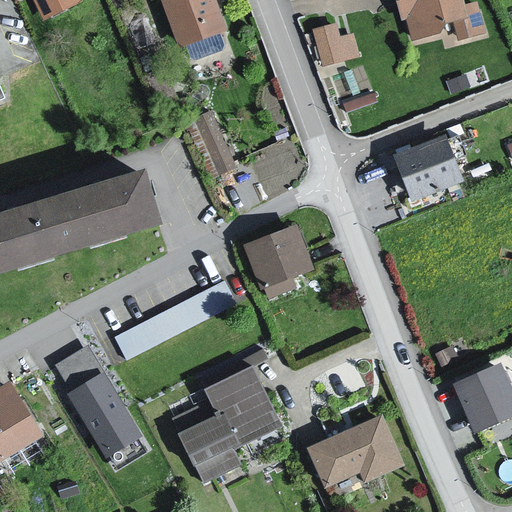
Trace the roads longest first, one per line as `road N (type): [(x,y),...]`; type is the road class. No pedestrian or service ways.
road 1 (residential): [(338,184),(0,354)]
road 2 (residential): [(338,184),(466,511)]
road 3 (residential): [(511,92),(330,165)]
road 4 (residential): [(269,0),(330,165)]
